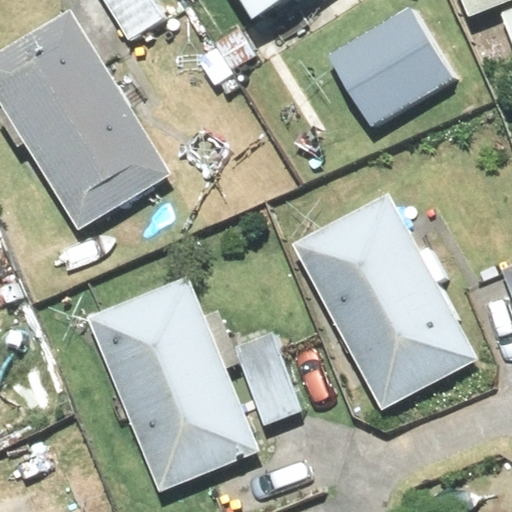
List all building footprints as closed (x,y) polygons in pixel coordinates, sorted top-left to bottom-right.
[(162,0),(112,0),(140,48),(177,26),(162,0)] [(237,0),(230,0),(203,18),(241,75),(273,53),(237,0)] [(264,0),(277,20),(310,0),(264,0)] [(511,0),(477,0),(483,15),(511,4),(511,0)] [(86,8),(0,59),(0,71),(94,228),(186,174),(86,8)] [(402,195),(309,245),(397,408),(490,358),(402,195)] [(205,277),(104,317),(175,494),(276,454),(205,277)] [(317,511),(314,503),(292,511),(317,511)]
